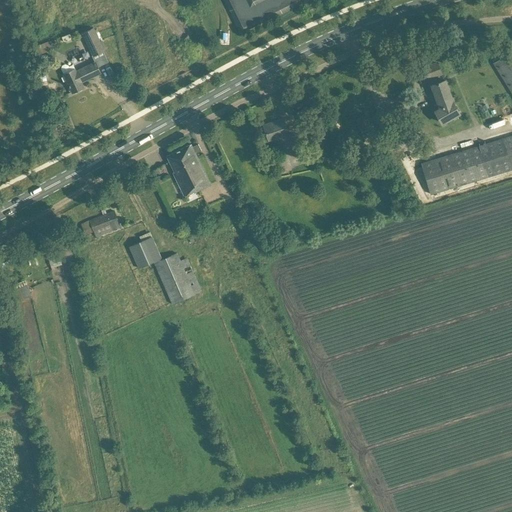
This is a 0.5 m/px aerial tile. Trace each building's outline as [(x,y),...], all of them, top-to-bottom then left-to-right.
[(224,0),(241,33),(307,0),(224,0)] [(106,50),(94,27),(81,34),(93,57),(106,50)] [(37,45),(43,59),(53,54),(48,41),(37,45)] [(511,50),(494,62),(500,71),(511,90),(511,50)] [(62,65),(61,68),(64,74),(68,83),(72,92),(83,87),(80,80),(92,74),(93,76),(100,72),(96,63),(95,62),(76,71),(75,69),(73,64),(69,66),(68,65),(65,64),(62,65)] [(425,68),(428,78),(441,73),(438,63),(425,68)] [(432,85),(436,94),(440,108),(435,111),(442,123),(459,113),(453,101),(449,89),(445,80),(432,85)] [(356,119),(365,138),(366,141),(362,143),(367,154),(385,146),(379,135),(375,137),(365,115),(356,119)] [(264,125),(269,140),(289,133),(284,118),(264,125)] [(306,135),(310,133),(312,139),(325,135),(319,120),(302,126),(306,135)] [(511,135),(474,146),(475,147),(421,162),(432,201),(511,177),(511,135)] [(167,156),(172,165),(175,171),(173,172),(185,195),(193,191),(193,192),(211,184),(200,162),(196,153),(202,150),(198,144),(193,147),(191,144),(167,156)] [(115,211),(90,220),(94,231),(96,237),(121,227),(115,211)] [(130,246),(140,268),(162,258),(152,236),(130,246)] [(155,263),(173,303),(196,293),(178,253),(155,263)]
